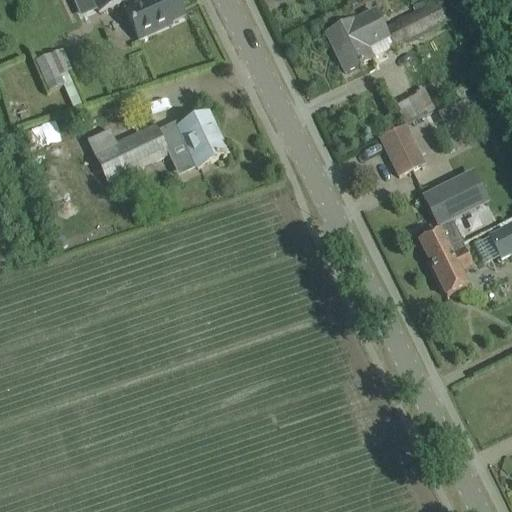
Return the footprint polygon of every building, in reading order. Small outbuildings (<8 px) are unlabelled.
[(123,0),(91,0),(98,15),(124,3),(123,0)] [(142,3),(124,11),(139,42),(172,28),(170,24),(184,18),(175,0),(158,0),(144,7),(142,3)] [(438,3),(426,9),(423,3),(406,12),(409,18),(384,30),(375,13),(353,24),(353,23),(326,37),(345,75),(372,62),(367,51),(388,40),(393,51),(448,24),(438,3)] [(47,95),(74,84),(60,51),(33,62),(47,95)] [(403,127),(426,116),(416,96),(394,107),(403,127)] [(105,134),(83,144),(87,154),(89,153),(105,187),(126,178),(167,158),(169,157),(169,158),(178,154),(185,170),(195,165),(197,170),(198,171),(209,166),(227,157),(208,117),(180,130),(177,124),(158,133),(155,128),(137,136),(112,148),(105,134)] [(31,151),(59,141),(52,123),(24,133),(31,151)] [(406,131),(381,143),(398,180),(424,168),(406,131)] [(489,206),(473,173),(423,198),(439,231),(489,206)] [(511,254),(511,224),(487,238),(499,260),(511,254)] [(429,262),(450,252),(462,246),(453,227),(440,234),(439,233),(419,243),(429,262)] [(57,242),(60,250),(67,248),(64,239),(57,242)] [(450,252),(429,262),(446,299),(467,289),(459,274),(473,267),(464,250),(452,256),(450,252)]
